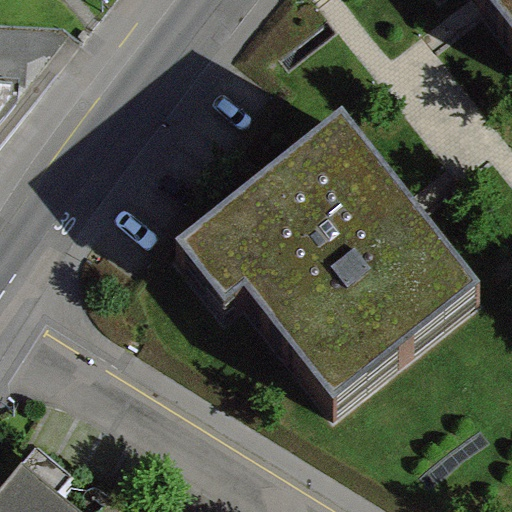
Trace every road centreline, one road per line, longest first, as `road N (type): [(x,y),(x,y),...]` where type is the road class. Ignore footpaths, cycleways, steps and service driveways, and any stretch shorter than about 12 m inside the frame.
road 1 (residential): [(0,287),(205,0)]
road 2 (residential): [(298,511),(0,324)]
